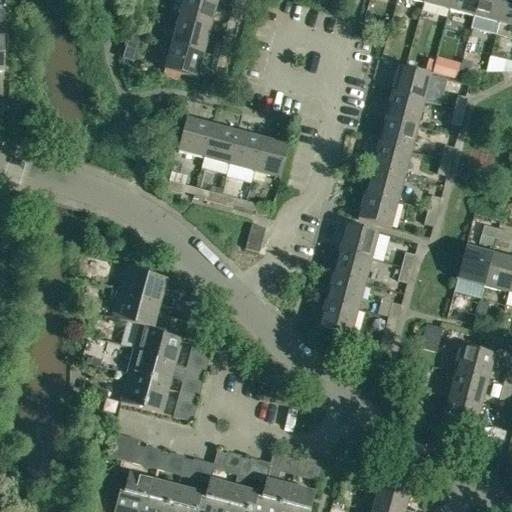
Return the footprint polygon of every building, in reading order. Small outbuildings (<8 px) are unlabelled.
[(183,0),(178,20),(211,29),(218,3),(204,0),(183,0)] [(234,0),(232,8),(241,11),(244,0),(234,0)] [(345,8),(347,0),(333,0),(332,4),(345,8)] [(450,0),(423,0),(423,5),(448,12),(450,0)] [(450,0),(448,12),(473,18),(477,0),(450,0)] [(504,0),(477,0),(473,18),(498,25),(504,0)] [(511,0),(504,0),(498,25),(511,28),(511,0)] [(241,11),(232,8),(228,22),(237,25),(241,11)] [(178,20),(171,45),(204,54),(211,29),(178,20)] [(223,44),(219,59),(228,61),(232,47),(223,44)] [(164,72),(197,80),(204,54),(171,45),(164,72)] [(443,77),(447,60),(437,57),(433,74),(443,77)] [(228,61),(219,59),(215,73),(224,75),(228,61)] [(398,69),(391,95),(424,103),(431,77),(398,69)] [(391,95),(384,120),(417,129),(424,103),(391,95)] [(463,114),(466,100),(457,97),(453,112),(463,114)] [(463,114),(453,112),(450,126),(459,128),(463,114)] [(203,161),(211,127),(185,120),(176,154),(203,161)] [(377,145),(411,154),(417,129),(384,120),(377,145)] [(203,161),(228,167),(237,134),(211,127),(203,161)] [(237,134),(228,167),(253,174),(262,140),(237,134)] [(262,140),(253,174),(279,181),(288,147),(262,140)] [(377,145),(371,170),(404,179),(411,154),(377,145)] [(449,164),(453,150),(444,148),(440,162),(449,164)] [(449,164),(440,162),(436,176),(446,178),(449,164)] [(371,170),(364,195),(397,204),(404,179),(371,170)] [(183,187),(169,183),(167,193),(181,196),(183,187)] [(218,206),(220,197),(206,193),(204,202),(218,206)] [(390,230),(397,204),(364,195),(357,221),(390,230)] [(220,197),(218,206),(232,210),(234,200),(220,197)] [(436,214),(440,200),(431,198),(427,212),(436,214)] [(269,220),(271,210),(257,206),(255,216),(269,220)] [(436,214),(427,212),(423,226),(432,228),(436,214)] [(265,230),(251,226),(244,251),(258,255),(265,230)] [(378,235),(345,226),(338,253),(371,262),(378,235)] [(497,231),(495,230),(483,227),(481,236),(495,240),(497,231)] [(509,244),(511,235),(497,231),(495,240),(509,244)] [(465,248),(456,282),(453,295),(479,302),(482,289),(491,255),(465,248)] [(371,262),(338,253),(331,278),(364,287),(371,262)] [(410,271),(414,257),(404,254),(401,269),(410,271)] [(511,277),(511,260),(491,255),(482,289),(507,295),(511,277)] [(124,266),(117,291),(141,297),(140,301),(159,306),(165,282),(147,277),(149,273),(124,266)] [(397,283),(406,285),(410,271),(401,269),(397,283)] [(364,287),(331,278),(324,303),(357,312),(364,287)] [(140,327),(153,330),(159,306),(140,301),(141,297),(117,291),(110,320),(139,328),(140,327)] [(187,315),(189,305),(172,300),(170,310),(187,315)] [(357,312),(324,303),(318,328),(351,337),(357,312)] [(387,319),(397,321),(400,307),(391,305),(387,319)] [(384,333),(393,335),(397,321),(387,319),(384,333)] [(442,330),(425,326),(419,350),(435,354),(442,330)] [(140,327),(139,328),(133,351),(156,358),(155,362),(173,367),(180,343),(179,343),(182,333),(164,329),(163,333),(153,330),(140,327)] [(208,350),(191,345),(189,354),(206,359),(208,350)] [(454,374),(487,383),(494,357),(460,349),(454,374)] [(133,351),(126,376),(150,382),(149,386),(167,391),(170,378),(177,380),(183,379),(200,383),(202,374),(185,369),(185,370),(173,367),(155,362),(156,358),(133,351)] [(502,387),(511,390),(511,386),(511,374),(506,373),(502,387)] [(487,383),(454,374),(447,400),(480,408),(487,383)] [(150,382),(126,376),(118,405),(160,416),(167,391),(149,386),(150,382)] [(507,404),(511,390),(502,387),(498,402),(507,404)] [(176,403),(193,408),(196,398),(178,394),(176,403)] [(447,400),(440,426),(473,435),(480,408),(447,400)] [(491,429),(488,439),(503,443),(505,433),(491,429)] [(106,459),(119,462),(125,439),(113,436),(106,459)] [(135,448),(137,443),(125,439),(119,462),(131,466),(135,448)] [(144,450),(135,448),(131,466),(139,468),(144,450)] [(216,454),(212,466),(211,471),(220,474),(225,456),(216,454)] [(278,511),(280,506),(285,507),(290,489),(274,485),(281,456),(273,454),(268,471),(269,472),(266,483),(265,483),(260,500),(257,499),(256,499),(252,511),(278,511)] [(168,457),(159,455),(154,472),(163,474),(168,457)] [(234,490),(233,489),(228,508),(223,506),(221,511),(252,511),(256,499),(257,499),(258,496),(242,491),(249,463),(240,460),(235,478),(237,478),(234,490)] [(305,462),(296,460),(292,478),(301,480),(305,462)] [(188,481),(192,463),(183,461),(178,478),(188,481)] [(113,511),(139,511),(143,501),(147,502),(152,483),(127,477),(122,495),(118,494),(113,511)] [(139,511),(165,511),(167,507),(171,508),(176,490),(152,483),(147,502),(143,501),(139,511)] [(196,511),(221,511),(223,506),(228,508),(233,489),(208,483),(204,501),(200,500),(196,511)] [(309,511),(314,495),(290,489),(285,507),(280,506),(278,511),(309,511)] [(378,489),(371,511),(403,511),(408,496),(378,489)] [(167,507),(165,511),(196,511),(200,500),(201,496),(176,490),(171,508),(167,507)]
